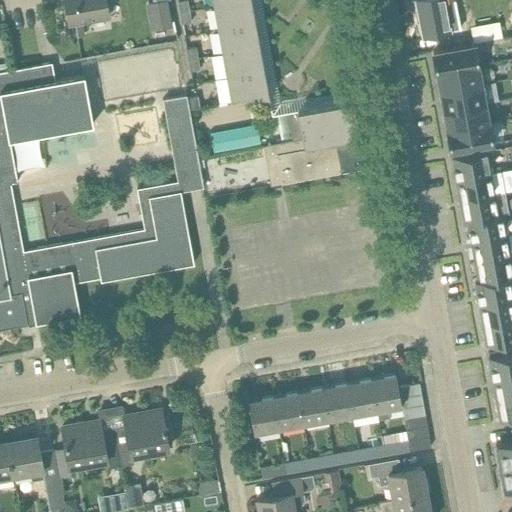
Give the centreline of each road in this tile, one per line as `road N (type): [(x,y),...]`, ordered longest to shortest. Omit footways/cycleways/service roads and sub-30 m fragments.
road 1 (residential): [(435,320),(376,0)]
road 2 (residential): [(209,360),(435,320)]
road 3 (residential): [(0,398),(209,360)]
road 4 (residential): [(470,511),(435,320)]
road 5 (residential): [(236,511),(209,360)]
